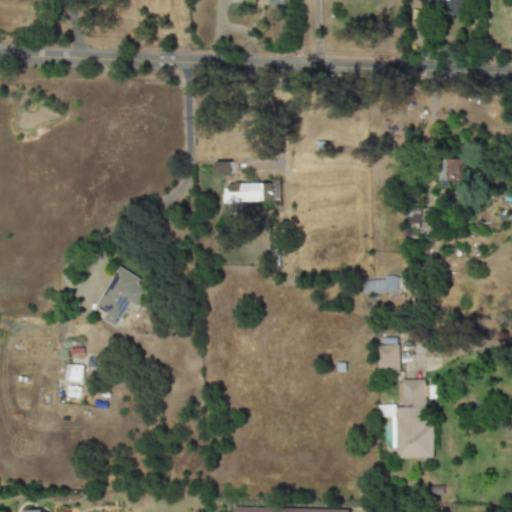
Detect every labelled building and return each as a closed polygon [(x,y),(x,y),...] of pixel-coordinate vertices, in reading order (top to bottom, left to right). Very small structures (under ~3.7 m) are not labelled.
[(436,0),(436,14),(463,15),(463,0),(436,0)] [(450,182),(464,181),(463,159),(449,160),(450,182)] [(232,176),(232,163),(216,163),(216,176),(232,176)] [(224,202),(276,203),(276,184),(225,183),(224,202)] [(420,223),(418,208),(405,210),(407,225),(420,223)] [(130,303),(139,308),(148,290),(138,285),(141,279),(119,267),(97,308),(106,314),(102,320),(117,328),(130,303)] [(398,293),(398,278),(363,279),(363,293),(398,293)] [(399,373),(398,345),(377,346),(378,374),(399,373)] [(82,382),(83,366),(65,365),(64,381),(82,382)] [(424,380),(401,380),(402,406),(377,406),(377,418),(391,417),(392,459),(434,458),(433,425),(425,425),(424,380)]
